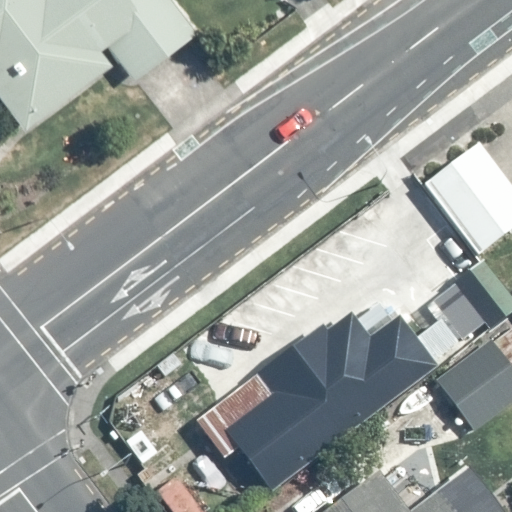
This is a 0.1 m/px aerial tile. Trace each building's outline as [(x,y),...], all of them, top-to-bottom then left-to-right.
[(0,0),(0,115),(13,133),(110,62),(125,82),(190,35),(164,0),(0,0)] [(511,228),(511,191),(474,141),(415,185),(471,259),(511,228)] [(266,496),(435,367),(431,361),(478,326),(482,332),(511,309),(511,305),(481,265),(430,304),(441,319),(418,337),(400,313),(391,320),(374,298),(353,314),(347,306),(252,378),(268,400),(220,437),(266,496)] [(511,330),(491,346),(487,341),(432,382),(470,434),(511,403),(511,374),(511,373),(511,330)] [(461,511),(440,485),(430,493),(402,458),(374,481),(367,473),(317,511),(461,511)]
